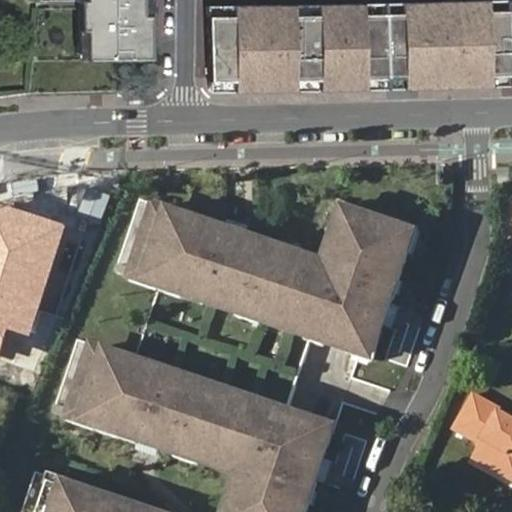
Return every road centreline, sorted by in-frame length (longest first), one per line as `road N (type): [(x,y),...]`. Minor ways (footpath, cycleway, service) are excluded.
road 1 (residential): [(379,511),(434,391),(478,265),(477,111)]
road 2 (tertiary): [(477,111),(186,119)]
road 3 (tertiary): [(186,119),(0,129)]
